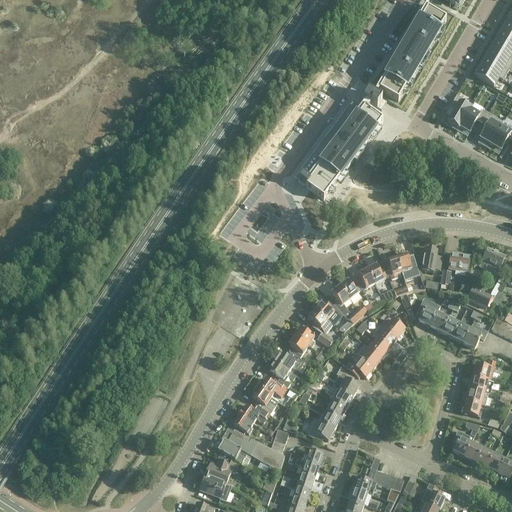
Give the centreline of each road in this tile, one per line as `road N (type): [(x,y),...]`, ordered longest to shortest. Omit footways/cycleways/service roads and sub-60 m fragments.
road 1 (primary): [(311,0),(181,183),(0,465)]
road 2 (residential): [(406,0),(275,184),(317,268)]
road 3 (residential): [(488,0),(414,125),(511,179)]
road 4 (residential): [(428,465),(452,379),(446,360),(413,352),(355,427)]
road 5 (tertiary): [(511,235),(468,224),(420,225),(381,233),(317,268)]
road 6 (tertiary): [(317,268),(253,344),(202,426)]
